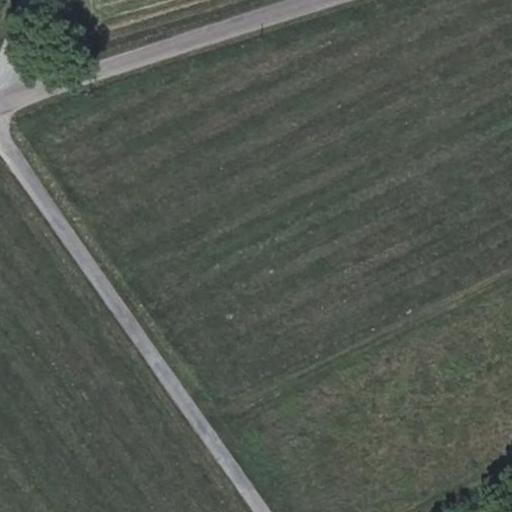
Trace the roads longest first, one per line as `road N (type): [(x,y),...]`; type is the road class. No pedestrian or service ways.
road 1 (unclassified): [(0,117),(271,511)]
road 2 (unclassified): [(330,0),(18,96)]
